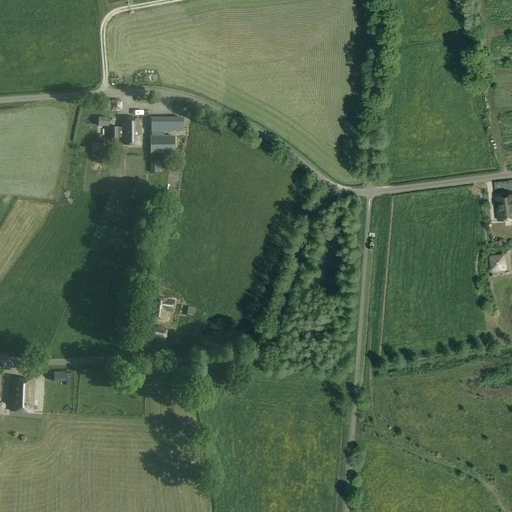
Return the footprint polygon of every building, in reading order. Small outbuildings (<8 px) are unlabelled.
[(163,111),(175,111),(175,103),(163,102),(163,111)] [(109,117),(99,117),(99,126),(109,126),(109,117)] [(110,128),(110,141),(118,141),(118,138),(122,138),(122,145),(141,145),(141,118),(122,119),(122,128),(110,128)] [(183,130),(183,118),(151,118),(151,130),(183,130)] [(175,136),(151,136),(151,152),(175,152),(175,136)] [(97,142),(96,150),(107,151),(107,143),(97,142)] [(511,194),(496,196),(499,221),(511,219),(511,194)] [(488,256),(491,272),(507,270),(505,254),(488,256)] [(154,296),(151,317),(166,320),(167,310),(172,311),(174,301),(165,299),(166,298),(154,296)] [(168,329),(153,326),(151,338),(165,341),(168,329)] [(54,372),(54,382),(66,381),(66,372),(54,372)] [(33,412),(35,381),(12,377),(11,411),(33,412)]
